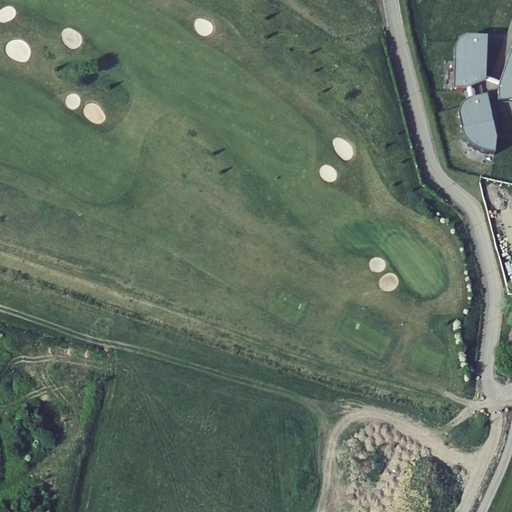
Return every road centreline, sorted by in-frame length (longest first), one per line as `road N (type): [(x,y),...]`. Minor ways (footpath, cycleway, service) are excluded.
road 1 (residential): [(392,0),(434,171),(476,215),(496,298),(489,381),(511,393)]
road 2 (track): [(482,468),(411,426),(357,413),(332,444),(318,511)]
road 3 (track): [(461,511),(494,441),(500,391)]
